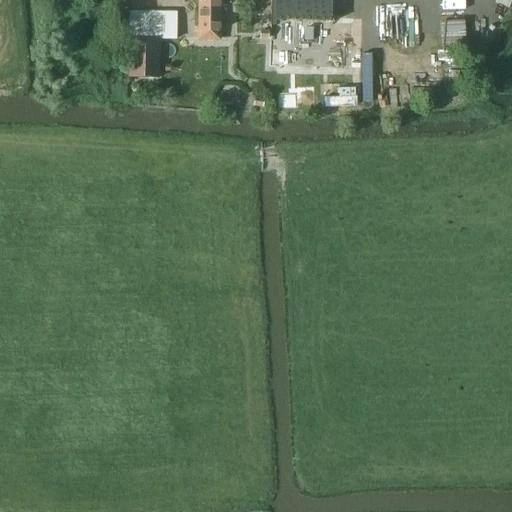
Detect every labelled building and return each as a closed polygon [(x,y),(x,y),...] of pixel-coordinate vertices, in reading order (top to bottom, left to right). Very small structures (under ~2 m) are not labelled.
[(199,0),(199,39),(218,39),(218,0),(199,0)] [(327,0),(275,0),(275,21),(327,22),(327,0)] [(130,39),(129,79),(157,79),(157,39),(130,39)] [(390,50),(380,52),(385,74),(395,72),(390,50)] [(339,59),(341,88),(363,87),(362,57),(339,59)]
